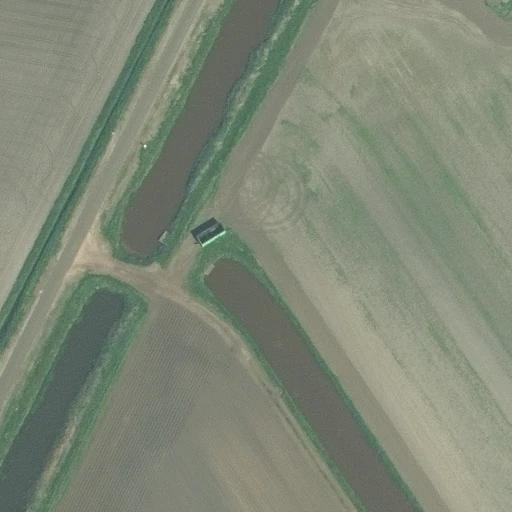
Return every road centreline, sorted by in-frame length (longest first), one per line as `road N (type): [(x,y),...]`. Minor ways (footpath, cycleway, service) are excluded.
road 1 (unclassified): [(0,393),(196,0)]
road 2 (track): [(347,511),(205,312),(72,248)]
